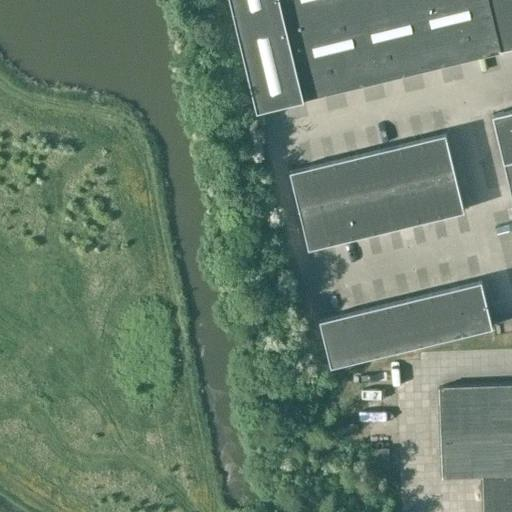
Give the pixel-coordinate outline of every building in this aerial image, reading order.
[(511,0),(232,0),(258,106),(511,44),(511,0)] [(511,107),(493,113),(504,160),(511,158),(511,107)] [(446,131),(290,168),(309,246),(465,208),(446,131)] [(482,278),(320,317),(331,364),(493,324),(482,278)] [(511,511),(511,383),(437,386),(441,478),(483,476),(484,511),(511,511)]
